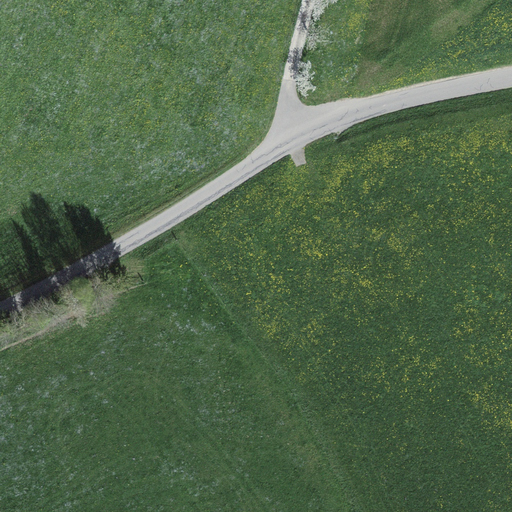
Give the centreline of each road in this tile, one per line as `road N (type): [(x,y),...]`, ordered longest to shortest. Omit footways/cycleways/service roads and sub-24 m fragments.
road 1 (unclassified): [(0,310),(123,249),(314,126),(511,78)]
road 2 (track): [(276,147),(311,0)]
